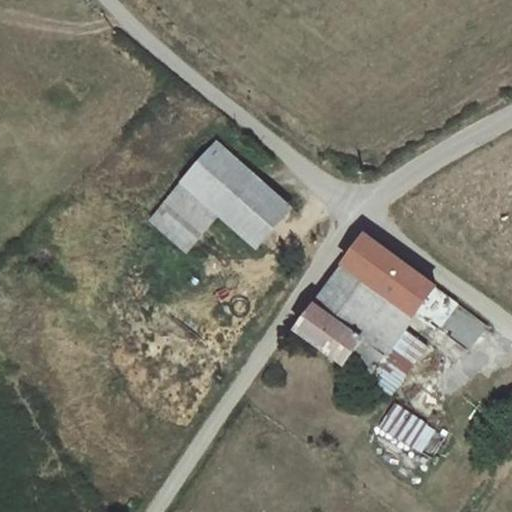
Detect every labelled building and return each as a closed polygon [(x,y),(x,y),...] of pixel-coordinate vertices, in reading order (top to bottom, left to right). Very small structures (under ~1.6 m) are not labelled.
[(218,143),(150,221),(188,254),(221,217),(258,250),(293,209),(218,143)] [(416,316),(424,304),(437,287),(367,236),(346,265),(416,316)] [(416,316),(346,265),(316,306),(387,357),(406,330),(416,316)] [(406,330),(387,357),(316,306),(298,329),(369,380),(371,378),(375,373),(398,389),(429,347),(406,330)] [(375,373),(371,378),(395,395),(398,389),(375,373)] [(396,403),(381,427),(422,453),(436,430),(396,403)]
